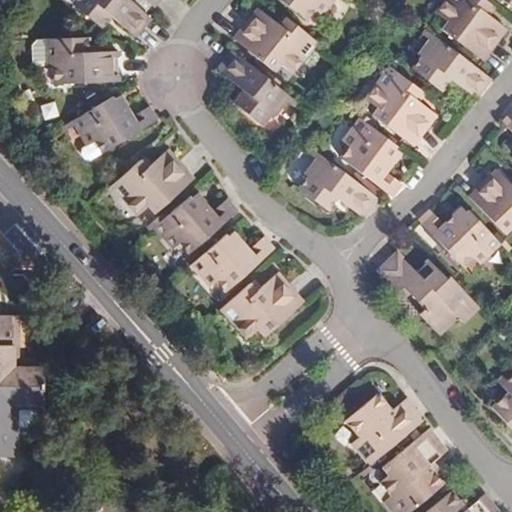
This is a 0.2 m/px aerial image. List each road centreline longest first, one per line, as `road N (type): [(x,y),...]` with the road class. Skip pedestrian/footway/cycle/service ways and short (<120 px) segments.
road 1 (residential): [(218,0),(191,33),(174,75),(230,164),(342,279)]
road 2 (tertiary): [(32,208),(220,421)]
road 3 (residential): [(342,279),(511,89)]
road 4 (residential): [(383,335),(511,483)]
road 5 (residential): [(247,453),(383,335)]
road 6 (residential): [(361,310),(220,421)]
